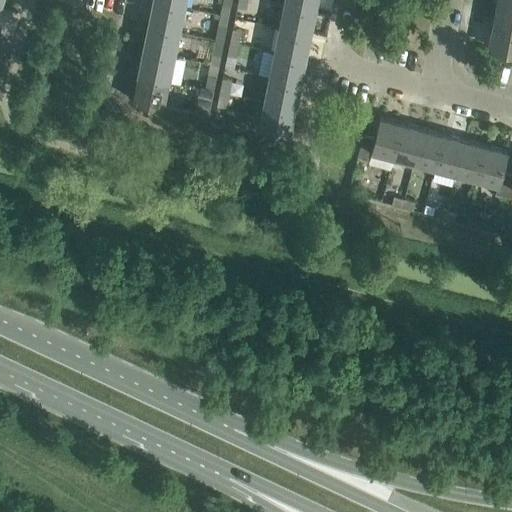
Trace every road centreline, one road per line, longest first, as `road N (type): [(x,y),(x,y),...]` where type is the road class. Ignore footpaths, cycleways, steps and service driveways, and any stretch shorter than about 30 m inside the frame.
road 1 (secondary): [(0,364),(320,511)]
road 2 (secondary): [(260,443),(0,325)]
road 3 (secondary): [(511,501),(429,489),(260,443)]
road 4 (secondary): [(400,511),(260,443)]
